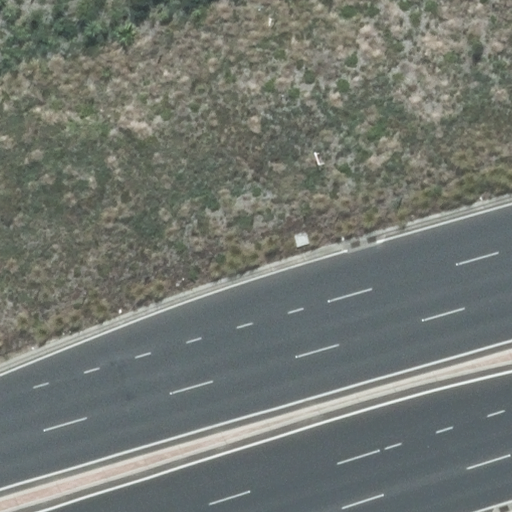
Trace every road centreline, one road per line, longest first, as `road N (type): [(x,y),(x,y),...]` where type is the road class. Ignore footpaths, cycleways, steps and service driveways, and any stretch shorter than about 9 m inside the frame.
road 1 (primary): [(0,442),(511,280)]
road 2 (primary): [(511,459),(344,511)]
